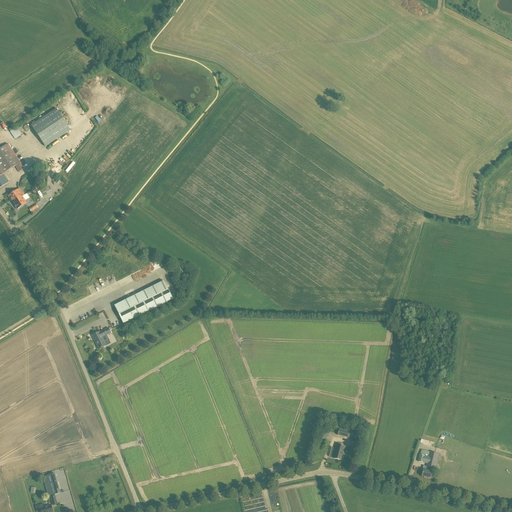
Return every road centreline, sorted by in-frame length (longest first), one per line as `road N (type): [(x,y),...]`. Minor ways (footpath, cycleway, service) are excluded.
road 1 (tertiary): [(511,511),(328,470),(144,511)]
road 2 (unclassified): [(139,511),(72,339),(0,209)]
